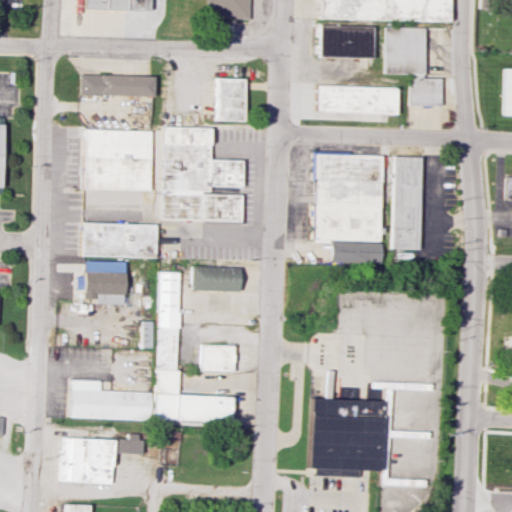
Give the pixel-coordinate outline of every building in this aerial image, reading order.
[(146,0),(80,0),(80,8),(146,10),(146,0)] [(247,0),(205,0),(205,17),(247,19),(247,0)] [(316,0),(316,18),(445,21),(445,0),(316,0)] [(476,0),(477,8),(489,8),(489,0),(476,0)] [(369,57),(369,26),(317,25),(316,56),(369,57)] [(437,105),(438,78),(420,78),(421,27),(381,27),(380,73),(405,73),(405,105),(437,105)] [(503,68),(511,68),(511,115),(501,115),(503,68)] [(76,95),(150,96),(150,75),(76,74),(76,95)] [(240,78),(213,77),(212,120),(239,121),(240,78)] [(314,111),(315,84),(393,87),(392,114),(386,114),(385,121),(377,121),(377,113),(314,111)] [(156,219),(236,221),(237,194),(204,194),(204,186),(238,187),(238,160),(206,159),(207,127),(159,126),(156,219)] [(148,130),(82,129),(80,188),(146,190),(148,130)] [(308,239),(309,204),(312,204),(313,154),(378,155),(375,241),(308,239)] [(388,248),(391,155),(418,156),(414,249),(388,248)] [(511,200),(502,200),(503,177),(511,177),(511,200)] [(80,208),(118,209),(118,190),(81,189),(80,208)] [(152,224),(79,222),(78,256),(151,257),(152,224)] [(328,262),(328,241),(379,243),(378,263),(328,262)] [(120,261),(81,261),(81,270),(80,270),(79,298),(92,299),(92,303),(120,303),(120,261)] [(188,288),(189,265),(236,267),(235,290),(188,288)] [(227,395),(174,394),(175,370),(173,370),(174,275),(153,275),(150,419),(226,420),(227,395)] [(147,321),(137,321),(138,327),(137,327),(138,348),(148,347),(147,321)] [(197,370),(198,345),(231,345),(230,371),(197,370)] [(511,351),(500,351),(499,369),(511,369),(511,351)] [(67,417),(68,380),(98,380),(97,390),(147,391),(146,420),(67,417)] [(306,466),(309,398),(380,401),(376,470),(356,469),(356,476),(314,474),(314,466),(306,466)] [(176,445),(177,431),(159,430),(159,444),(176,445)] [(112,438),(112,452),(137,453),(137,433),(124,433),(124,438),(112,438)] [(56,481),(58,437),(110,440),(108,484),(56,481)] [(57,511),(58,503),(86,504),(85,511),(57,511)]
